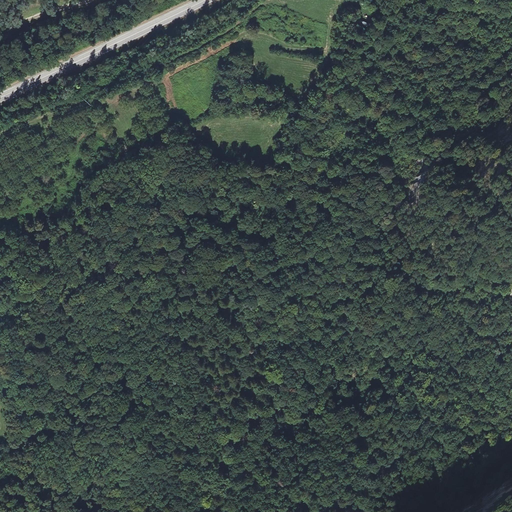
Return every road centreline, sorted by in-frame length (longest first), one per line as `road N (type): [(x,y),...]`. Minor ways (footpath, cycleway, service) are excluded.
road 1 (track): [(0,129),(157,67),(265,0)]
road 2 (primary): [(0,99),(205,0)]
